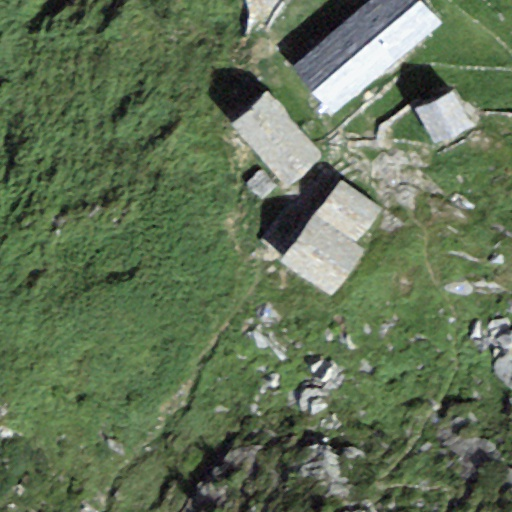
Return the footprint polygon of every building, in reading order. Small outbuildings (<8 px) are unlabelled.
[(433,27),(410,0),(372,0),(288,70),(326,116),(433,27)] [(445,92),(411,110),(430,145),(464,127),(445,92)] [(269,93),(230,124),(281,188),(320,156),(269,93)] [(375,211),(334,182),(311,213),(352,244),(375,211)] [(352,244),(311,213),(275,261),(329,300),(364,253),(352,244)]
